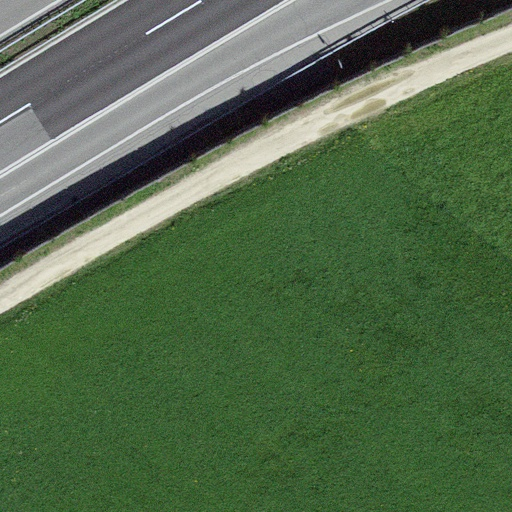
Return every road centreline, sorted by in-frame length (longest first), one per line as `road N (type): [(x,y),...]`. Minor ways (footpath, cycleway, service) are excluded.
road 1 (track): [(0,300),(264,150),(511,36)]
road 2 (motorway): [(0,153),(200,75),(339,0)]
road 3 (motorway): [(0,122),(202,0)]
